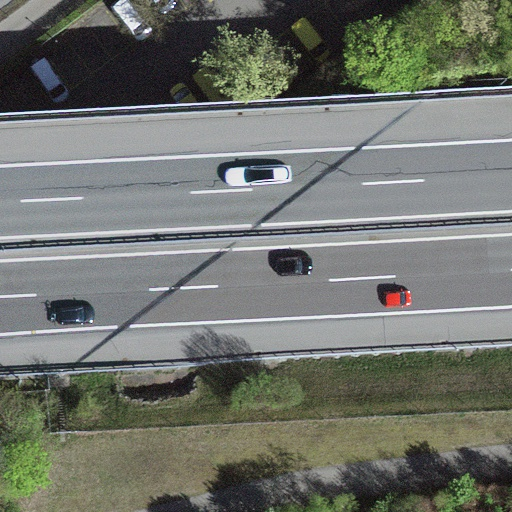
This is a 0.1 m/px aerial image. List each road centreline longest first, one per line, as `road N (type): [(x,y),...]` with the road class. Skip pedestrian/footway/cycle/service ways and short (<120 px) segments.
road 1 (motorway): [(0,297),(511,269)]
road 2 (motorway): [(511,174),(0,202)]
road 3 (track): [(200,511),(314,485),(511,459)]
